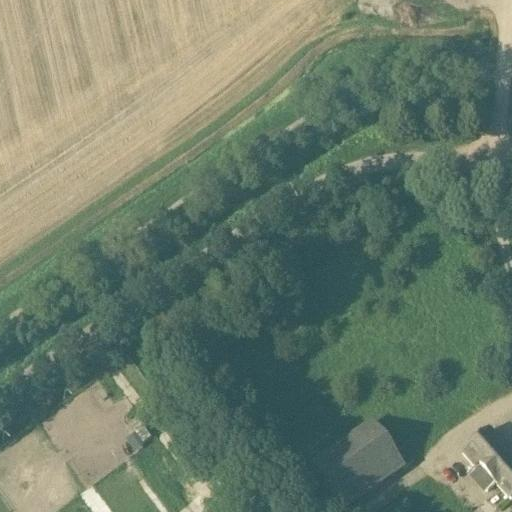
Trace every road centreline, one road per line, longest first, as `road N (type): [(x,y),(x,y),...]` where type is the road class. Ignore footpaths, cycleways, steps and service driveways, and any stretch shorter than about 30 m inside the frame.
road 1 (unclassified): [(0,397),(329,177),(435,160),(511,171)]
road 2 (track): [(511,277),(498,169),(501,78)]
